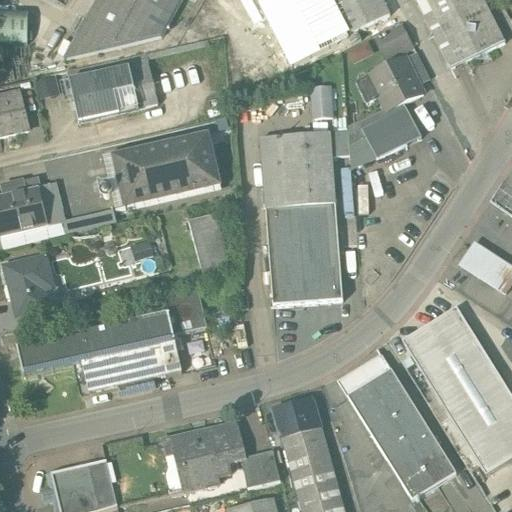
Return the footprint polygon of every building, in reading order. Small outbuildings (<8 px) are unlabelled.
[(99,0),(64,64),(66,65),(162,41),(184,0),(99,0)] [(255,0),(290,68),(348,39),(327,0),(255,0)] [(379,0),(327,0),(348,39),(389,18),(379,0)] [(481,0),(414,0),(450,71),(504,44),(481,0)] [(29,18),(0,17),(0,48),(28,50),(29,18)] [(63,50),(75,30),(65,25),(54,44),(63,50)] [(400,25),(381,35),(392,57),(411,47),(400,25)] [(366,44),(348,54),(353,63),(371,54),(366,44)] [(404,60),(355,84),(366,106),(378,99),(384,112),(386,114),(402,106),(422,96),(404,60)] [(149,69),(70,87),(79,127),(158,108),(149,69)] [(0,100),(0,143),(28,137),(18,97),(0,100)] [(384,112),(360,124),(347,129),(348,152),(366,143),(376,161),(376,162),(420,140),(402,106),(386,114),(384,112)] [(327,108),(302,110),(304,134),(328,132),(327,108)] [(329,135),(259,141),(273,311),(342,305),(329,135)] [(209,138),(104,163),(116,216),(221,191),(209,138)] [(366,143),(348,152),(351,174),(376,161),(366,143)] [(39,193),(0,202),(0,223),(1,226),(0,226),(0,243),(48,232),(39,193)] [(216,217),(189,223),(201,276),(229,270),(216,217)] [(511,272),(474,248),(461,268),(505,296),(511,286),(511,272)] [(45,262),(5,272),(17,321),(47,314),(40,285),(50,282),(45,262)] [(511,399),(456,310),(402,344),(486,477),(511,461),(511,399)] [(167,317),(74,339),(81,369),(87,396),(180,374),(167,317)] [(74,339),(17,352),(24,383),(81,369),(74,339)] [(452,472),(380,357),(337,383),(410,498),(452,472)] [(310,403),(272,413),(279,440),(317,429),(310,403)] [(236,425),(160,443),(163,455),(177,452),(181,470),(185,469),(189,489),(215,483),(214,477),(228,474),(225,462),(244,458),(236,425)] [(317,429),(279,440),(300,511),(342,511),(319,428),(317,429)] [(271,452),(244,458),(251,488),(278,482),(271,452)] [(105,462),(49,477),(58,511),(102,511),(117,508),(105,462)] [(275,511),(271,496),(226,508),(227,511),(275,511)]
